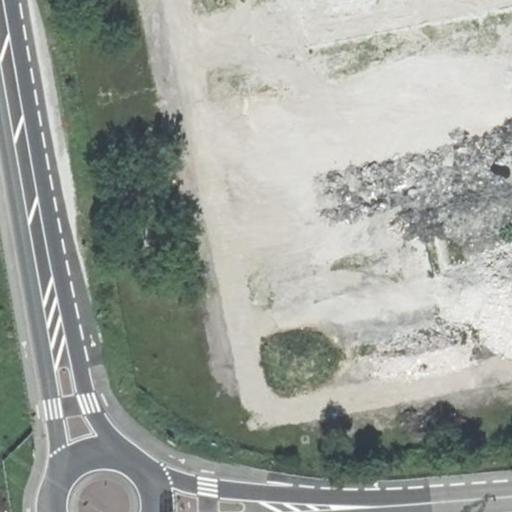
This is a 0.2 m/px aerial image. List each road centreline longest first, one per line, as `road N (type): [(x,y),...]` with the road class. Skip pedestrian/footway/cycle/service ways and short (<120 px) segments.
road 1 (secondary): [(120,455),(84,391),(17,0)]
road 2 (secondary): [(0,112),(59,475)]
road 3 (secondary): [(159,504),(319,511),(511,494)]
